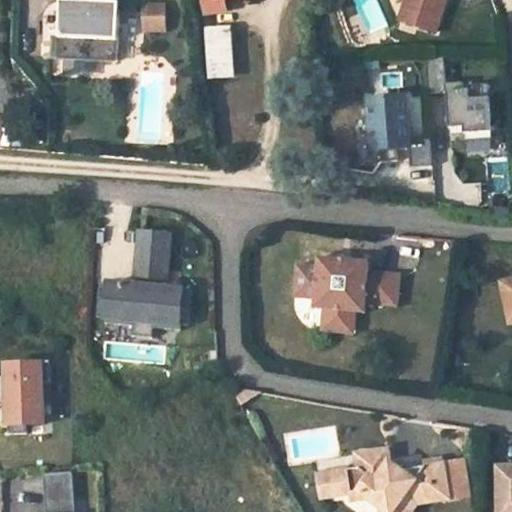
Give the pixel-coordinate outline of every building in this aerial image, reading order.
[(118,60),(121,0),(59,0),(53,2),(45,12),(44,56),(118,60)] [(161,0),(133,0),(133,5),(145,6),(145,16),(162,17),(161,0)] [(227,0),(205,0),(208,13),(229,9),(227,0)] [(408,0),(406,9),(423,15),(419,26),(438,32),(448,1),(444,0),(408,0)] [(423,15),(406,9),(402,20),(419,26),(423,15)] [(234,74),(232,28),(210,29),(213,75),(234,74)] [(469,133),(494,132),(491,84),(471,85),(471,89),(465,90),(465,82),(447,83),(446,57),(429,58),(431,93),(452,91),(453,128),(469,127),(469,133)] [(411,146),(409,99),(371,100),(374,148),(377,148),(385,147),(385,158),(385,160),(398,160),(397,147),(411,146)] [(494,132),(469,133),(469,140),(494,138),(494,132)] [(377,159),(385,158),(385,147),(377,148),(377,159)] [(172,234),(143,231),(138,285),(112,283),(109,318),(135,320),(135,325),(134,336),(154,337),(155,327),(156,322),(183,325),(186,290),(167,288),(172,234)] [(371,274),(372,265),(321,261),(320,270),(299,268),(296,300),(318,302),(317,311),(326,312),(325,327),(357,330),(359,314),(368,315),(368,306),(400,308),(403,276),(371,274)] [(357,330),(325,327),(324,334),(357,337),(357,330)] [(10,378),(0,378),(0,407),(11,406),(11,425),(45,425),(43,366),(10,366),(10,378)] [(456,508),(453,473),(411,476),(400,466),(399,454),(372,455),(373,470),(339,472),(341,495),(366,493),(386,510),(387,511),(421,511),(423,510),(456,508)] [(511,511),(511,467),(502,468),(501,511),(511,511)] [(47,511),(77,511),(73,473),(44,476),(47,511)]
